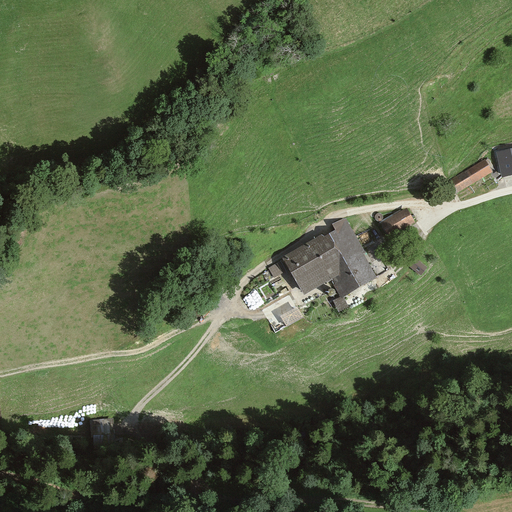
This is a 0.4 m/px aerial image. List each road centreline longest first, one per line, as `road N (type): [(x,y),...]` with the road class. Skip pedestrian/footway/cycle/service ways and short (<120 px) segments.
road 1 (track): [(189,494),(197,483),(192,473),(134,433),(140,406),(264,269),(328,220),(413,206),(440,213)]
road 2 (track): [(0,375),(138,351),(234,304)]
road 3 (track): [(433,511),(189,494)]
road 4 (track): [(189,494),(153,486),(74,493),(0,475)]
